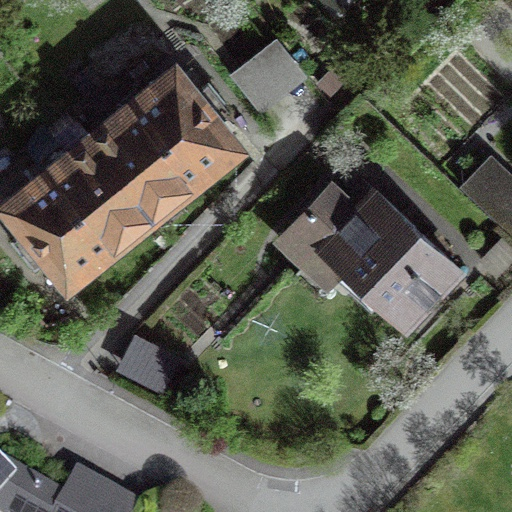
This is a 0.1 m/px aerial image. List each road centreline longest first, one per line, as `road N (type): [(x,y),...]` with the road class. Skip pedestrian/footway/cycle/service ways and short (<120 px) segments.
road 1 (residential): [(0,365),(264,511)]
road 2 (residential): [(342,511),(511,334)]
